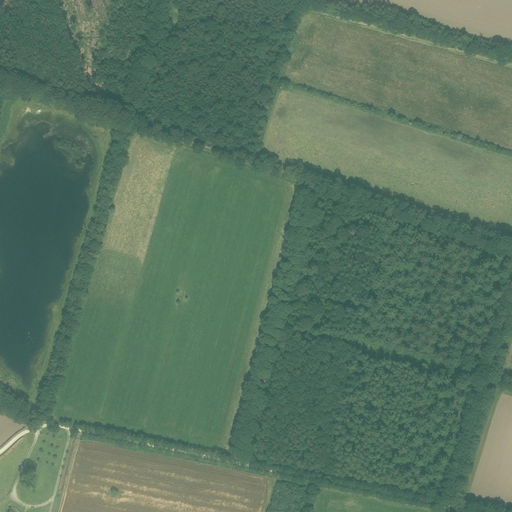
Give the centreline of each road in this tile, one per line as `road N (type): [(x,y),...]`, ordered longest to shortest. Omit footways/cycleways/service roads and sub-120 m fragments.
road 1 (track): [(448,504),(54,425),(28,430),(0,452)]
road 2 (track): [(452,491),(511,314)]
